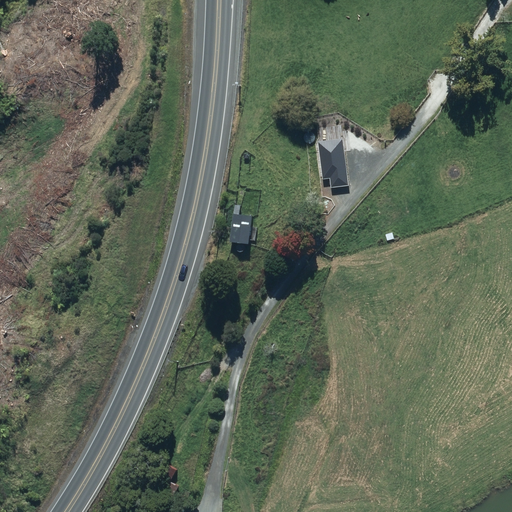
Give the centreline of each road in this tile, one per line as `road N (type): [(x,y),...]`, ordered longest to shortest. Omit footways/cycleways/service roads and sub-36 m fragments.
road 1 (track): [(498,0),(421,120),(259,317),(230,391),(208,511)]
road 2 (primary): [(219,0),(204,157),(173,285),(124,409),(66,511)]
